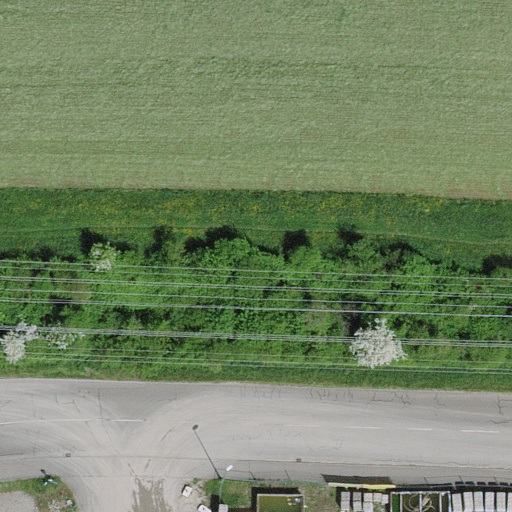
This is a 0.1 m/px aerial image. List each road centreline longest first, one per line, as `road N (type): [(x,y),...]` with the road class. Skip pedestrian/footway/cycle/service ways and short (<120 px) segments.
road 1 (unclassified): [(186,418),(511,427)]
road 2 (residential): [(186,418),(0,422)]
